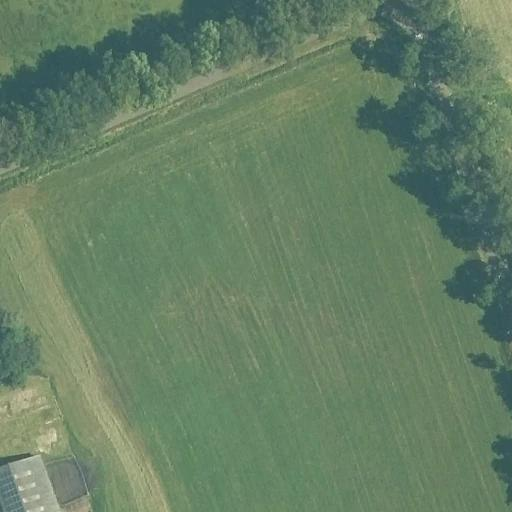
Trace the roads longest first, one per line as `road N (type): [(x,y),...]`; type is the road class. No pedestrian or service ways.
road 1 (unclassified): [(0,173),(399,3)]
road 2 (unclassified): [(511,322),(399,3)]
